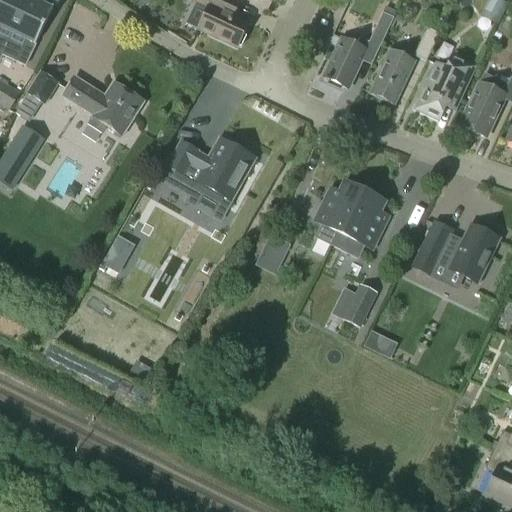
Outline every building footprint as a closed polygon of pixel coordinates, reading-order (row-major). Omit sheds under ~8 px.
[(0,0),(0,55),(1,56),(28,0),(0,0)] [(31,0),(28,0),(1,56),(1,57),(15,63),(22,49),(31,53),(52,10),(51,9),(31,0)] [(248,23),(226,13),(232,0),(231,0),(190,0),(190,1),(208,9),(197,31),(236,50),(237,46),(240,48),(245,38),(242,37),(248,23)] [(488,0),(480,18),(497,26),(507,4),(499,0),(488,0)] [(385,9),(382,15),(393,20),(396,14),(385,9)] [(382,15),(368,44),(359,39),(356,47),(342,40),(323,79),(326,81),(325,83),(329,84),(330,82),(347,90),(361,62),(371,67),(393,20),(382,15)] [(425,63),(439,35),(427,29),(413,57),(425,63)] [(369,95),(394,107),(415,63),(389,51),(369,95)] [(438,122),(444,108),(455,113),(476,69),(454,59),(448,72),(435,66),(414,111),(438,122)] [(26,95),(44,106),(57,85),(40,74),(26,95)] [(508,86),(507,86),(484,75),(460,127),(485,139),(505,97),(503,96),(508,86)] [(113,84),(105,97),(104,98),(74,79),(61,99),(90,117),(89,119),(91,119),(87,126),(101,135),(106,129),(121,139),(143,104),(113,84)] [(0,81),(0,106),(9,112),(20,94),(0,81)] [(23,127),(0,163),(0,183),(11,191),(43,140),(23,127)] [(181,144),(160,182),(189,198),(193,191),(226,210),(254,161),(250,159),(252,155),(237,147),(235,150),(219,141),(208,161),(195,154),(196,153),(181,144)] [(316,239),(336,250),(366,191),(356,186),(354,189),(343,184),(338,195),(330,191),(314,223),(322,227),(316,239)] [(376,196),(366,191),(336,250),(357,260),(363,248),(372,252),(388,219),(379,215),(385,205),(374,199),(376,196)] [(434,224),(412,269),(429,277),(436,264),(464,278),(476,284),(497,241),(492,239),(493,237),(477,228),(476,230),(470,228),(463,243),(450,236),(451,233),(434,224)] [(270,238),(257,263),(256,267),(274,276),(289,247),(270,238)] [(102,266),(116,274),(131,248),(117,239),(102,266)] [(349,309),(343,322),(358,329),(371,304),(355,296),(349,309)] [(371,333),(363,348),(372,353),(379,337),(371,333)] [(413,370),(439,382),(449,362),(423,350),(413,370)] [(502,432),(494,450),(511,458),(511,437),(502,432)] [(511,474),(511,472),(511,458),(494,450),(484,471),(494,475),(484,497),(511,509),(511,474)]
